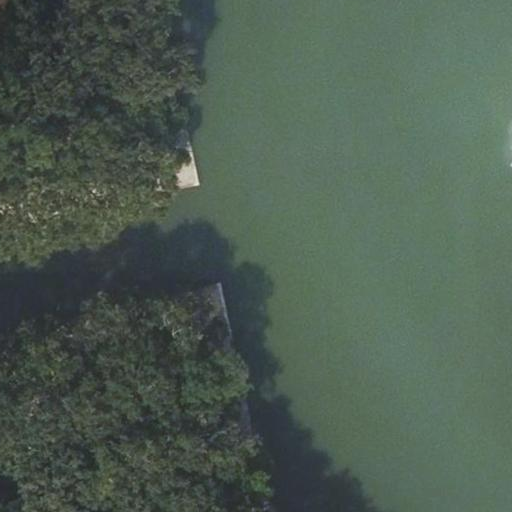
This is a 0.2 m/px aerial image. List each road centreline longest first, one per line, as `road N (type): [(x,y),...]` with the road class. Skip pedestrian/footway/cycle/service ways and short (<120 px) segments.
road 1 (track): [(0,218),(181,177),(147,0)]
road 2 (track): [(254,511),(210,301)]
